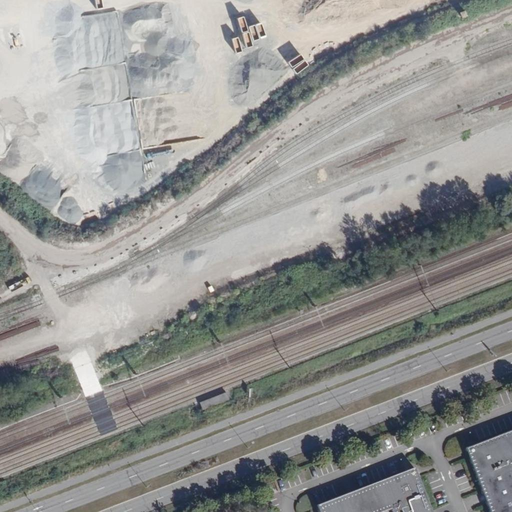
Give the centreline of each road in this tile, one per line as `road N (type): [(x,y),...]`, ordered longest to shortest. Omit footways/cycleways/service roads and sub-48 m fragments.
road 1 (track): [(511,8),(353,76),(294,114),(221,181),(96,254),(40,255),(0,216)]
road 2 (track): [(511,165),(108,327),(63,320),(22,242)]
road 3 (secondary): [(511,331),(37,511)]
road 4 (secondary): [(124,511),(511,363)]
